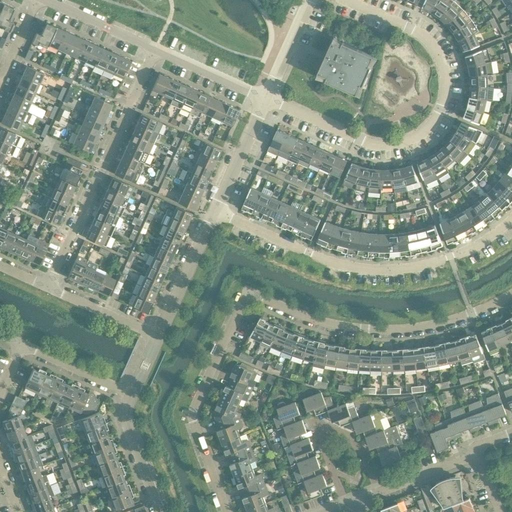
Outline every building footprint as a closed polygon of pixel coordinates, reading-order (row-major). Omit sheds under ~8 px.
[(424,0),(422,7),(431,12),(438,0),(424,0)] [(454,1),(452,0),(438,0),(431,12),(440,18),(454,1)] [(463,10),(454,1),(440,18),(447,25),(463,10)] [(3,4),(0,11),(0,24),(4,27),(3,29),(9,32),(13,22),(8,20),(14,9),(3,4)] [(463,10),(447,25),(453,33),(472,20),(464,10),(463,10)] [(472,20),(453,33),(459,42),(474,34),(478,31),(472,20)] [(48,45),(56,28),(46,23),(40,35),(36,33),(32,42),(37,45),(38,42),(48,46),(48,45)] [(57,49),(65,32),(56,28),(48,45),(57,49)] [(67,53),(75,36),(65,32),(57,49),(67,53)] [(459,42),(463,51),(479,45),(474,34),(459,42)] [(76,58),(84,40),(75,36),(67,53),(76,58)] [(85,62),(93,44),(84,40),(76,58),(85,62)] [(356,94),(361,84),(359,83),(366,66),(368,66),(373,56),(342,42),(341,45),(332,41),(317,73),(327,77),(325,80),(356,94)] [(95,66),(102,49),(93,44),(85,62),(95,66)] [(481,50),(465,56),(468,66),(491,61),(487,48),(481,50)] [(104,70),(112,53),(102,49),(95,66),(104,70)] [(28,60),(32,52),(28,50),(24,59),(28,60)] [(113,74),(121,57),(112,53),(104,70),(113,74)] [(123,79),(130,61),(121,57),(113,74),(123,79)] [(493,74),(491,61),(468,66),(470,76),(493,74)] [(39,84),(44,74),(26,66),(22,76),(39,84)] [(159,74),(152,90),(162,94),(169,79),(159,74)] [(488,87),(487,75),(493,74),(470,76),(470,87),(488,87)] [(35,93),(39,84),(22,76),(18,85),(35,93)] [(172,99),(179,83),(169,79),(162,94),(172,99)] [(179,109),(189,88),(179,83),(172,99),(170,104),(179,109)] [(31,102),(35,93),(18,85),(13,94),(31,102)] [(492,101),(494,87),(488,87),(470,87),(469,97),(486,100),(492,101)] [(189,113),(199,92),(189,88),(179,109),(189,113)] [(199,118),(209,97),(199,92),(189,113),(199,118)] [(13,94),(9,104),(27,112),(31,102),(13,94)] [(111,105),(94,97),(90,106),(107,114),(111,105)] [(211,117),(218,101),(209,97),(199,118),(202,112),(211,117)] [(469,97),(466,107),(484,112),(486,100),(469,97)] [(221,121),(228,105),(218,101),(211,117),(221,121)] [(9,104),(5,113),(22,121),(27,112),(9,104)] [(232,126),(239,110),(228,105),(221,121),(232,126)] [(85,116),(103,124),(107,114),(90,106),(85,116)] [(484,112),(466,107),(463,117),(479,124),(484,112)] [(5,113),(1,123),(18,131),(22,121),(5,113)] [(157,121),(141,114),(137,124),(158,134),(162,124),(157,121)] [(81,125),(99,133),(103,124),(85,116),(81,125)] [(476,143),(482,131),(461,122),(456,131),(476,143)] [(148,141),(152,132),(158,134),(137,124),(132,134),(148,141)] [(77,134),(94,142),(99,133),(81,125),(77,134)] [(15,134),(0,126),(0,139),(16,147),(21,136),(15,134)] [(277,129),(267,151),(278,156),(278,155),(287,134),(277,129)] [(450,139),(468,154),(476,143),(456,131),(450,139)] [(73,144),(90,152),(94,142),(77,134),(73,144)] [(148,141),(132,134),(128,144),(149,153),(153,144),(148,141)] [(287,134),(278,155),(288,160),(297,139),(287,134)] [(224,142),(214,137),(211,142),(222,147),(224,142)] [(0,139),(0,151),(12,156),(16,147),(0,139)] [(297,164),(298,163),(300,159),(307,143),(297,139),(288,160),(297,164)] [(450,139),(443,147),(455,160),(459,164),(468,154),(450,139)] [(220,150),(201,141),(196,151),(216,160),(220,150)] [(487,150),(491,153),(494,148),(496,145),(487,142),(484,148),(487,150)] [(308,168),(310,163),(317,147),(307,143),(300,159),(298,163),(308,168)] [(149,153),(128,144),(123,154),(139,161),(144,163),(149,153)] [(310,163),(320,168),(327,152),(317,147),(310,163)] [(443,147),(436,153),(446,167),(455,160),(443,147)] [(11,157),(12,156),(0,151),(0,162),(1,163),(5,154),(11,157)] [(192,161),(196,163),(211,170),(216,160),(196,151),(192,161)] [(337,156),(327,152),(320,168),(329,172),(337,156)] [(31,153),(27,163),(31,165),(36,155),(31,153)] [(436,153),(435,153),(427,159),(435,174),(438,179),(449,172),(445,167),(446,167),(436,153)] [(139,161),(123,154),(119,164),(140,173),(144,163),(139,161)] [(329,172),(340,177),(347,161),(337,156),(329,172)] [(417,163),(423,179),(435,174),(427,159),(417,163)] [(211,170),(196,163),(191,173),(207,180),(211,170)] [(272,167),(262,163),(260,167),(270,172),(272,167)] [(351,163),(344,179),(342,184),(354,189),(355,189),(357,183),(362,167),(351,163)] [(114,174),(130,181),(135,184),(140,173),(119,164),(114,174)] [(65,169),(63,170),(60,178),(75,185),(82,170),(72,165),(69,171),(65,169)] [(420,187),(412,165),(402,168),(406,185),(407,191),(420,187)] [(367,192),(368,192),(369,186),(372,169),(362,167),(357,183),(355,189),(367,192)] [(406,185),(402,168),(392,170),(394,187),(394,193),(407,191),(406,185)] [(380,193),(381,187),(382,170),(372,169),(369,186),(368,192),(380,193)] [(154,180),(155,180),(159,182),(164,172),(158,170),(155,175),(156,176),(154,180)] [(392,170),(382,170),(381,187),(394,187),(392,170)] [(207,180),(191,173),(187,171),(182,180),(187,182),(202,190),(207,180)] [(511,176),(505,172),(500,180),(511,189),(511,176)] [(302,181),(292,176),(290,181),(296,183),(300,185),(302,181)] [(71,195),(75,185),(60,178),(55,188),(71,195)] [(133,187),(128,185),(112,178),(108,188),(129,197),(133,187)] [(459,178),(455,181),(460,188),(466,182),(463,179),(459,178)] [(511,189),(500,180),(494,187),(511,202),(511,200),(511,189)] [(202,190),(187,182),(182,192),(198,199),(202,190)] [(506,206),(507,207),(511,202),(494,187),(487,193),(502,209),(506,206)] [(66,205),(71,195),(55,188),(51,198),(66,205)] [(103,198),(119,205),(124,207),(129,197),(108,188),(103,198)] [(247,211),(247,210),(252,213),(261,192),(251,188),(241,209),(247,211)] [(332,194),(326,192),(321,190),(319,194),(330,199),(332,194)] [(178,203),(193,210),(198,199),(182,192),(178,203)] [(261,218),(271,197),(261,192),(252,213),(257,215),(256,216),(261,218)] [(498,213),(502,210),(502,209),(487,193),(480,199),(495,217),(499,214),(498,213)] [(148,194),(144,204),(148,206),(153,196),(148,194)] [(266,220),(267,219),(272,221),(281,201),(271,197),(261,218),(266,220)] [(62,214),(66,205),(51,198),(46,207),(62,214)] [(103,198),(99,208),(120,217),(124,207),(119,205),(103,198)] [(480,199),(473,205),(486,223),(490,220),(491,221),(495,217),(480,199)] [(281,227),(291,206),(281,201),(272,221),(276,224),(276,225),(281,227)] [(396,211),(395,203),(388,204),(388,212),(396,211)] [(481,226),(486,223),(473,205),(465,210),(477,230),(482,227),(481,226)] [(176,206),(173,212),(167,209),(165,214),(187,224),(192,214),(176,206)] [(291,230),(300,210),(291,206),(281,227),(286,229),(286,228),(291,230)] [(41,218),(57,225),(62,214),(46,207),(41,218)] [(120,218),(120,217),(99,208),(94,217),(115,227),(119,217),(120,218)] [(301,236),(310,215),(300,210),(291,230),(296,233),(301,236)] [(465,210),(457,215),(468,234),(472,232),(473,233),(477,230),(465,210)] [(139,214),(135,224),(139,225),(144,216),(139,214)] [(161,224),(167,226),(183,234),(187,224),(165,214),(161,224)] [(311,239),(320,219),(310,215),(301,236),(306,238),(306,237),(311,239)] [(463,237),(467,235),(468,234),(457,215),(449,219),(458,240),(463,238),(463,237)] [(94,217),(90,227),(110,236),(115,227),(94,217)] [(453,241),(453,242),(458,240),(449,219),(440,223),(447,244),(453,241)] [(322,244),(321,245),(326,247),(334,225),(325,221),(316,241),(322,244)] [(332,248),(337,249),(343,228),(334,225),(326,247),(331,249),(332,248)] [(426,228),(432,250),(437,248),(437,247),(443,245),(435,225),(434,225),(433,225),(431,225),(430,225),(429,225),(428,226),(427,227),(426,228)] [(162,236),(178,243),(183,234),(167,226),(162,236)] [(101,245),(106,247),(110,236),(90,227),(85,238),(101,245)] [(352,230),(343,228),(337,249),(342,251),(342,252),(347,253),(352,230)] [(426,228),(425,228),(417,230),(422,252),(427,251),(427,252),(432,250),(426,228)] [(352,253),(357,254),(358,254),(361,232),(352,230),(347,253),(352,254),(352,253)] [(417,230),(416,230),(408,232),(411,255),(416,254),(416,253),(422,252),(417,230)] [(0,244),(0,246),(9,251),(16,235),(6,231),(0,244)] [(363,255),(363,256),(368,256),(371,233),(361,232),(358,254),(363,255)] [(406,255),(406,256),(411,255),(408,232),(398,233),(400,255),(406,255)] [(380,234),(371,233),(368,256),(373,257),(373,256),(379,256),(380,234)] [(398,233),(389,234),(390,257),(395,257),(395,256),(400,255),(398,233)] [(384,256),(384,257),(390,257),(389,234),(380,234),(379,256),(384,256)] [(26,240),(16,235),(9,251),(19,255),(26,240)] [(158,246),(174,253),(178,243),(162,236),(158,246)] [(39,264),(48,244),(38,239),(36,244),(29,260),(39,264)] [(36,244),(26,240),(19,255),(29,260),(36,244)] [(154,256),(169,263),(174,253),(158,246),(154,256)] [(126,256),(128,252),(119,247),(116,252),(126,256)] [(75,262),(74,261),(67,277),(78,282),(85,266),(87,261),(77,256),(75,262)] [(154,256),(149,266),(165,273),(169,263),(154,256)] [(95,271),(85,266),(78,282),(88,286),(95,271)] [(149,266),(145,276),(160,283),(165,273),(149,266)] [(105,275),(95,271),(88,286),(98,291),(105,275)] [(98,291),(108,295),(115,280),(105,275),(98,291)] [(145,276),(140,285),(156,293),(160,283),(145,276)] [(140,285),(136,295),(151,302),(156,293),(140,285)] [(136,295),(131,306),(147,313),(151,302),(136,295)] [(260,317),(250,336),(260,341),(269,324),(265,321),(265,320),(260,317)] [(505,320),(506,321),(501,323),(510,341),(511,340),(511,320),(510,317),(505,320)] [(496,325),(496,324),(491,326),(500,346),(510,341),(501,323),(496,325)] [(275,325),(274,326),(269,324),(260,341),(271,346),(281,327),(275,325)] [(490,355),(501,350),(500,346),(491,326),(486,329),(487,329),(481,332),(490,355)] [(284,329),(281,327),(271,346),(281,351),(289,332),(284,330),(284,329)] [(294,333),(294,334),(289,332),(281,351),(291,354),(299,335),(294,333)] [(470,336),(470,335),(465,336),(473,362),(473,364),(485,359),(476,334),(470,336)] [(304,338),(304,337),(299,335),(291,354),(302,358),(309,339),(304,338)] [(460,360),(462,365),(473,362),(465,336),(460,338),(460,339),(455,341),(460,360)] [(314,340),(314,341),(309,339),(302,358),(314,361),(319,341),(314,340)] [(324,343),(324,342),(319,341),(314,361),(313,366),(324,369),(325,364),(329,345),(324,343)] [(450,342),(450,341),(444,342),(449,363),(460,360),(455,341),(450,342)] [(439,343),(439,344),(434,346),(438,365),(449,363),(444,342),(439,343)] [(334,346),(329,345),(325,364),(336,366),(340,345),(335,345),(334,346)] [(350,348),(345,347),(345,346),(340,345),(336,366),(347,368),(350,348)] [(429,346),(429,345),(424,346),(427,367),(438,365),(434,346),(429,346)] [(419,348),(413,349),(415,369),(427,367),(424,346),(418,347),(419,348)] [(355,349),(350,348),(347,368),(359,369),(361,348),(355,348),(355,349)] [(366,349),(361,348),(359,369),(370,370),(371,350),(366,350),(366,349)] [(408,349),(408,348),(403,349),(404,370),(415,369),(413,349),(408,349)] [(376,349),(376,350),(371,350),(370,370),(382,370),(382,349),(376,349)] [(387,350),(387,349),(382,349),(382,370),(392,370),(392,350),(387,350)] [(397,349),(397,350),(392,350),(392,370),(404,370),(403,349),(397,349)] [(238,357),(250,363),(253,357),(241,352),(238,357)] [(230,381),(233,383),(251,391),(256,381),(254,380),(257,373),(236,364),(230,376),(232,376),(230,381)] [(40,372),(33,369),(24,387),(36,392),(45,372),(41,370),(40,372)] [(46,372),(45,372),(36,392),(47,397),(56,377),(52,375),(51,377),(45,374),(46,372)] [(498,375),(500,381),(501,381),(507,379),(505,372),(498,375)] [(60,379),(56,377),(47,397),(58,402),(66,384),(59,381),(60,379)] [(233,383),(230,381),(227,386),(226,385),(221,397),(238,405),(241,398),(247,401),(251,391),(233,383)] [(66,384),(58,402),(69,407),(78,387),(67,382),(66,384)] [(81,391),(82,388),(78,387),(69,407),(80,412),(85,414),(96,410),(98,404),(94,394),(88,391),(87,394),(81,391)] [(328,411),(327,410),(334,408),(334,407),(330,396),(323,397),(321,392),(303,399),(307,411),(313,409),(316,415),(328,411)] [(498,393),(486,398),(487,404),(482,406),(488,421),(487,421),(489,425),(498,421),(497,418),(506,414),(498,393)] [(26,401),(15,396),(12,403),(23,408),(26,401)] [(425,396),(419,398),(421,405),(427,403),(425,396)] [(217,424),(221,423),(239,416),(240,416),(241,414),(235,411),(238,405),(221,397),(215,408),(217,409),(214,417),(217,424)] [(471,432),(480,428),(479,425),(487,421),(488,421),(482,406),(480,400),(468,405),(469,411),(464,413),(470,428),(469,428),(471,432)] [(359,419),(352,401),(346,403),(334,407),(334,408),(327,410),(328,411),(332,422),(338,420),(341,426),(352,422),(359,419)] [(293,416),(300,414),(295,402),(286,405),(285,404),(283,402),(281,402),(279,403),(278,404),(277,407),(278,408),(277,409),(279,414),(273,418),(277,430),(284,427),(296,423),(296,422),(293,416)] [(415,402),(408,405),(410,412),(418,409),(415,402)] [(8,419),(2,422),(6,432),(22,426),(18,416),(20,415),(23,408),(12,403),(8,411),(11,412),(8,419)] [(450,411),(451,418),(446,420),(453,438),(463,435),(461,431),(469,428),(470,428),(464,413),(462,407),(450,411)] [(365,437),(384,430),(379,419),(383,418),(381,410),(359,419),(352,422),(357,433),(363,431),(365,437)] [(98,412),(80,419),(84,431),(105,423),(103,419),(101,420),(98,412)] [(221,423),(217,424),(219,430),(217,431),(221,442),(240,435),(237,429),(243,427),(239,417),(240,416),(239,416),(221,423)] [(296,422),(296,423),(284,427),(285,432),(280,436),(284,448),(290,445),(303,440),(300,434),(306,432),(302,420),(296,422)] [(449,447),(447,441),(453,438),(446,420),(434,424),(435,431),(430,433),(437,452),(449,447)] [(104,429),(107,428),(105,423),(84,431),(88,442),(107,435),(104,429)] [(22,426),(6,432),(10,442),(26,436),(22,426)] [(369,449),(376,447),(378,453),(396,446),(394,439),(399,434),(396,426),(384,430),(365,437),(369,449)] [(31,435),(26,437),(26,436),(10,442),(14,452),(34,445),(31,435)] [(110,442),(107,435),(88,442),(92,454),(114,446),(112,441),(110,442)] [(230,458),(233,457),(252,450),(248,440),(242,442),(240,435),(221,442),(226,454),(228,453),(230,458)] [(303,440),(290,445),(292,450),(287,454),(291,466),(297,463),(309,458),(307,452),(313,450),(309,438),(303,440)] [(423,451),(425,456),(434,453),(430,442),(425,445),(427,450),(423,451)] [(277,443),(271,445),(273,451),(279,449),(277,443)] [(38,455),(34,445),(14,452),(17,463),(38,455)] [(115,450),(114,446),(92,454),(97,465),(115,458),(113,451),(115,450)] [(405,450),(398,451),(396,446),(378,453),(382,465),(389,462),(391,469),(410,462),(405,450)] [(233,457),(230,458),(232,463),(230,464),(234,476),(253,469),(250,462),(256,460),(252,450),(233,457)] [(42,465),(38,455),(17,463),(21,473),(37,467),(42,465)] [(309,458),(297,463),(299,468),(293,472),(298,484),(302,482),(304,481),(316,476),(314,470),(320,468),(315,456),(309,458)] [(118,465),(115,458),(97,465),(101,476),(122,468),(120,464),(118,465)] [(37,467),(21,473),(25,483),(41,477),(37,467)] [(124,473),(122,468),(101,476),(105,487),(124,480),(121,473),(124,473)] [(242,492),(246,491),(264,484),(261,474),(255,476),(253,469),(234,476),(239,488),(241,487),(242,492)] [(302,482),(304,487),(300,490),(305,502),(323,495),(321,488),(327,486),(322,474),(316,476),(304,481),(302,482)] [(41,477),(25,483),(29,493),(50,485),(46,475),(41,477)] [(452,504),(463,500),(455,477),(453,477),(449,478),(446,479),(444,480),(442,480),(439,482),(437,483),(435,485),(444,507),(452,504)] [(127,487),(124,480),(105,487),(109,498),(131,490),(129,486),(127,487)] [(246,491),(242,492),(244,497),(242,498),(247,510),(265,503),(263,496),(268,494),(264,484),(246,491)] [(50,485),(29,493),(33,503),(49,497),(54,495),(50,485)] [(130,496),(132,495),(131,490),(109,498),(114,510),(127,505),(133,503),(130,496)] [(291,511),(292,511),(286,495),(280,497),(285,511),(291,511)] [(33,503),(36,511),(39,511),(53,507),(49,497),(33,503)] [(454,511),(460,511),(473,507),(469,498),(463,500),(452,504),(454,511)] [(401,511),(398,502),(381,509),(381,511),(401,511)] [(275,511),(273,507),(268,509),(265,503),(247,510),(247,511),(275,511)]
